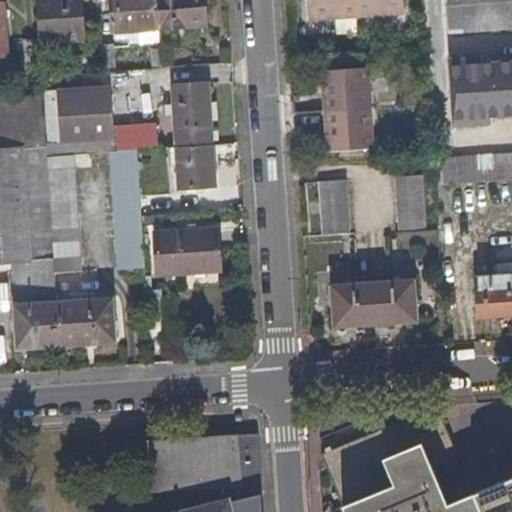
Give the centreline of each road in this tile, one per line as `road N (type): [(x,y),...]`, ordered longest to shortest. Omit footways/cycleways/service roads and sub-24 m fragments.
road 1 (residential): [(281,387),(256,0)]
road 2 (residential): [(281,387),(0,406)]
road 3 (residential): [(511,374),(281,387)]
road 4 (residential): [(290,511),(281,387)]
